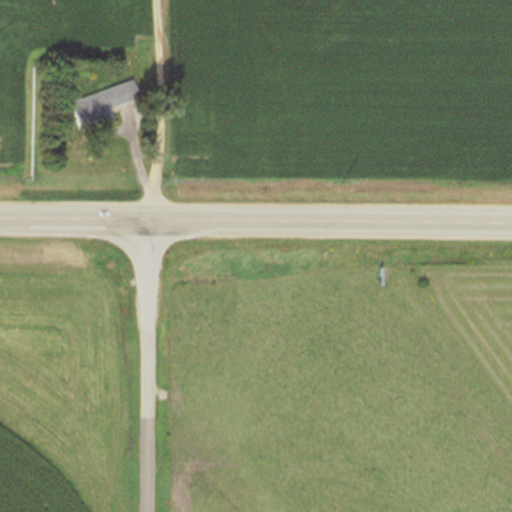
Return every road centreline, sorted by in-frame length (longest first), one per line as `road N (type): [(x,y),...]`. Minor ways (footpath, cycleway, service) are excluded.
road 1 (primary): [(0,220),(511,222)]
road 2 (residential): [(140,511),(145,222)]
road 3 (residential): [(145,222),(147,0)]
